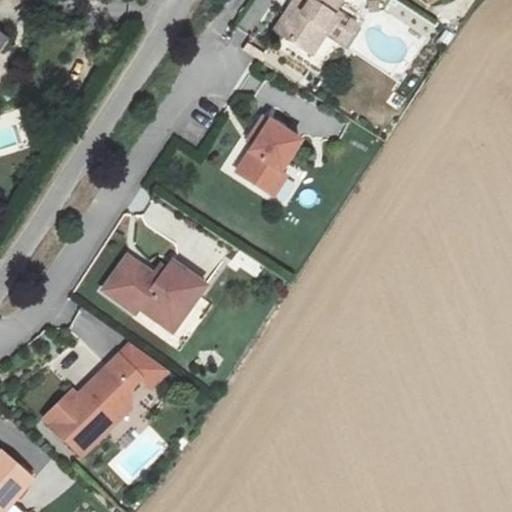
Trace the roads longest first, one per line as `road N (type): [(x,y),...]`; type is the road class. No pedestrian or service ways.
road 1 (residential): [(0,333),(36,313),(212,50)]
road 2 (residential): [(0,287),(189,0)]
